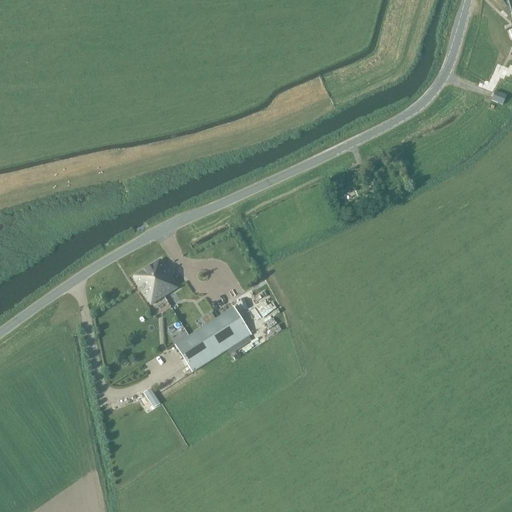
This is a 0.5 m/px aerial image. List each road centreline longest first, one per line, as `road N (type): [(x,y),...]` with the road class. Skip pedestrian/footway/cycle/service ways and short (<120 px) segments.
road 1 (unclassified): [(0,334),(118,254),(414,109),(444,76),(468,0)]
road 2 (unknown): [(72,282),(106,388),(173,366)]
